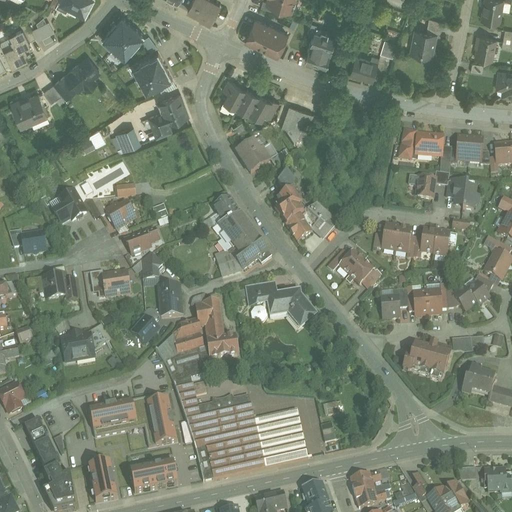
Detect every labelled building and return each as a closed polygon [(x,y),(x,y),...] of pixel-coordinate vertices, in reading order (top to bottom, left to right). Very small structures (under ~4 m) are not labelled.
[(59,0),(52,0),(49,7),(56,10),(57,7),(56,7),(59,0)] [(59,0),(56,7),(57,7),(66,12),(68,7),(69,8),(71,5),(84,12),(88,4),(89,5),(91,0),(59,0)] [(220,5),(211,0),(193,0),(188,10),(200,17),(200,18),(210,23),(216,11),(214,10),(218,4),(220,5)] [(266,0),(266,2),(274,5),(292,10),(294,0),(266,0)] [(503,0),(502,0),(485,0),(482,20),(500,23),(503,0)] [(274,5),(266,2),(263,1),(261,8),(272,11),(274,5)] [(116,21),(107,31),(108,32),(104,36),(127,56),(130,52),(131,53),(140,42),(140,41),(145,35),(122,15),(117,21),(116,21)] [(324,20),(313,16),(307,33),(313,35),(315,31),(318,32),(319,29),(321,30),(324,20)] [(40,26),(34,29),(39,40),(56,33),(49,17),(38,22),(40,26)] [(426,32),(436,35),(439,36),(442,22),(429,18),(426,32)] [(268,25),(255,19),(250,31),(250,32),(247,39),(248,41),(256,45),(257,44),(267,49),(267,50),(275,54),(277,53),(280,46),(281,46),(287,34),(274,28),(275,27),(269,24),(268,25)] [(29,25),(23,28),(30,41),(36,37),(30,26),(29,25)] [(23,28),(9,35),(12,40),(10,40),(13,45),(12,46),(12,47),(4,52),(10,62),(12,67),(29,59),(26,54),(32,51),(27,42),(30,41),(23,28)] [(321,30),(319,29),(318,32),(315,31),(313,35),(307,56),(310,57),(309,62),(326,67),(328,62),(329,61),(328,60),(335,37),(328,35),(329,32),(321,30)] [(426,32),(415,30),(410,54),(431,58),(436,35),(426,32)] [(511,30),(505,30),(501,48),(511,50),(511,30)] [(399,38),(387,35),(380,54),(392,58),(399,38)] [(496,39),(478,36),(476,45),(478,45),(475,57),(491,61),(496,39)] [(0,67),(10,62),(4,52),(0,43),(0,67)] [(154,44),(148,48),(151,52),(157,48),(154,44)] [(150,55),(138,62),(138,63),(134,65),(137,71),(135,73),(143,88),(145,86),(149,92),(153,90),(153,91),(166,84),(165,83),(173,79),(158,52),(151,56),(150,55)] [(370,62),(355,57),(349,75),(373,82),(378,64),(377,64),(379,60),(371,57),(370,62)] [(88,58),(78,66),(77,64),(71,70),(72,71),(66,75),(66,76),(77,89),(78,90),(84,84),(88,89),(96,82),(92,77),(99,71),(88,58)] [(484,65),(472,64),(471,73),(483,75),(484,65)] [(511,74),(499,73),(498,82),(504,83),(503,95),(511,96),(511,74)] [(66,75),(54,84),(61,95),(64,99),(77,89),(66,76),(66,75)] [(228,80),(223,90),(228,93),(229,94),(234,84),(234,83),(228,80)] [(240,87),(234,84),(229,94),(228,93),(223,103),(224,103),(225,101),(236,108),(245,92),(239,89),(240,87)] [(54,85),(44,92),(51,102),(61,95),(54,85)] [(253,92),(247,89),(245,92),(236,108),(235,109),(236,110),(238,107),(249,113),(258,97),(252,94),(253,92)] [(27,96),(11,103),(21,125),(47,113),(38,93),(28,97),(27,96)] [(180,94),(160,101),(164,112),(149,118),(153,130),(170,124),(188,117),(180,94)] [(249,113),(248,115),(249,115),(251,112),(262,119),(262,121),(265,116),(264,116),(271,103),(265,100),(266,98),(260,94),(258,97),(249,113)] [(271,103),(264,116),(265,116),(271,119),(279,103),(273,100),(271,103)] [(313,114),(290,106),(281,128),(281,129),(291,142),(294,147),(313,115),(313,114)] [(313,115),(294,147),(298,152),(299,152),(319,118),(313,115)] [(0,140),(8,137),(0,119),(0,140)] [(243,122),(233,128),(238,135),(248,129),(243,122)] [(170,124),(153,130),(156,138),(173,132),(170,124)] [(128,129),(135,147),(141,144),(134,126),(128,129)] [(128,129),(117,133),(117,135),(122,146),(124,151),(135,147),(128,129)] [(105,141),(99,130),(89,135),(93,142),(95,147),(105,141)] [(417,134),(405,132),(402,143),(404,144),(403,148),(402,147),(399,159),(411,161),(411,160),(416,161),(417,156),(441,158),(442,158),(443,148),(443,138),(417,136),(416,136),(417,134)] [(122,146),(117,135),(112,138),(116,148),(122,146)] [(471,139),(459,138),(458,151),(457,161),(458,162),(469,162),(471,139)] [(483,140),(471,139),(469,162),(480,163),(481,163),(482,153),(483,140)] [(95,147),(93,142),(83,148),(85,152),(95,147)] [(260,153),(253,142),(237,153),(250,175),(267,164),(260,153)] [(291,142),(279,150),(281,155),(282,154),(285,160),(298,152),(294,147),(291,142)] [(511,144),(494,146),(495,159),(496,166),(498,166),(511,164),(511,144)] [(278,157),(270,146),(260,153),(267,164),(270,161),(278,157)] [(452,149),(443,148),(442,158),(441,158),(441,162),(451,163),(452,151),(452,149)] [(489,153),(482,153),(481,163),(480,163),(480,166),(490,167),(489,153)] [(278,157),(270,161),(274,168),(285,160),(282,154),(281,155),(278,157)] [(123,157),(102,166),(110,184),(130,175),(123,157)] [(495,159),(490,160),(491,169),(498,168),(498,166),(496,166),(495,159)] [(296,185),(286,171),(278,182),(286,195),(277,201),(280,206),(276,209),(277,211),(275,212),(279,217),(281,216),(287,226),(306,212),(297,199),(299,197),(294,191),(294,186),(296,185)] [(216,174),(200,184),(212,203),(228,193),(216,174)] [(449,176),(436,174),(435,181),(436,181),(435,186),(448,188),(449,176)] [(435,181),(419,179),(416,199),(433,202),(435,186),(436,181),(435,181)] [(458,183),(449,182),(447,199),(455,201),(458,183)] [(468,184),(458,183),(455,201),(455,203),(464,205),(463,211),(474,212),(477,189),(467,188),(468,184)] [(135,186),(117,188),(118,200),(136,198),(135,186)] [(195,189),(179,193),(181,202),(173,204),(174,211),(198,206),(195,189)] [(74,192),(60,201),(63,206),(53,212),(62,226),(71,220),(72,222),(87,214),(74,192)] [(230,198),(213,207),(223,224),(241,215),(230,198)] [(511,203),(507,200),(501,211),(509,215),(511,212),(511,203)] [(92,202),(86,206),(89,212),(96,208),(92,202)] [(106,213),(100,202),(92,202),(96,208),(101,218),(102,218),(107,215),(106,213)] [(127,205),(120,209),(118,206),(106,213),(107,215),(116,231),(135,220),(127,205)] [(166,205),(155,209),(157,215),(168,211),(166,205)] [(287,226),(286,227),(298,244),(312,234),(323,241),(339,224),(317,205),(306,212),(287,226)] [(96,208),(89,212),(95,221),(101,218),(96,208)] [(168,211),(157,215),(159,221),(170,216),(168,211)] [(511,212),(509,215),(499,235),(511,241),(511,212)] [(241,215),(223,224),(218,226),(222,228),(228,238),(236,248),(229,253),(232,258),(242,271),(244,271),(268,253),(247,224),(241,215)] [(211,220),(203,225),(205,231),(215,227),(211,220)] [(470,224),(453,222),(452,231),(469,233),(470,224)] [(399,229),(386,227),(384,237),(382,250),(395,253),(399,229)] [(411,231),(399,229),(395,253),(407,255),(410,239),(411,231)] [(141,235),(134,237),(134,239),(125,242),(127,249),(129,249),(132,257),(134,256),(134,258),(142,255),(141,254),(144,253),(143,252),(149,250),(151,247),(150,245),(159,241),(155,231),(141,236),(141,235)] [(22,232),(9,234),(14,249),(23,248),(22,238),(22,232)] [(423,241),(421,253),(422,254),(434,255),(437,234),(424,232),(423,241)] [(22,238),(23,248),(25,256),(46,253),(43,234),(22,238)] [(444,235),(437,234),(434,255),(434,256),(447,258),(450,235),(446,235),(445,234),(444,235)] [(384,237),(376,236),(374,249),(382,250),(384,237)] [(416,240),(410,239),(407,255),(414,256),(416,240)] [(421,253),(423,241),(416,240),(414,256),(414,259),(421,260),(422,254),(421,253)] [(511,251),(497,243),(492,252),(496,254),(497,253),(507,259),(511,251)] [(340,267),(340,268),(350,277),(364,262),(353,252),(348,258),(340,267)] [(343,253),(334,262),(340,267),(348,258),(343,253)] [(507,259),(497,253),(496,254),(486,274),(492,277),(500,282),(507,270),(506,269),(511,261),(507,259)] [(163,265),(152,254),(141,264),(143,281),(158,279),(158,271),(163,265)] [(232,258),(218,262),(222,278),(242,271),(232,258)] [(364,262),(350,277),(360,287),(371,275),(374,272),(374,271),(364,262)] [(103,272),(90,274),(92,287),(104,285),(102,276),(103,276),(103,272)] [(103,276),(102,276),(104,285),(105,291),(104,292),(104,295),(105,295),(106,299),(130,295),(127,272),(103,276)] [(381,277),(377,273),(376,274),(374,272),(371,275),(378,281),(381,277)] [(65,276),(44,280),(46,293),(47,301),(68,298),(66,284),(65,276)] [(500,282),(492,277),(489,283),(494,285),(498,287),(500,282)] [(489,283),(481,279),(478,284),(488,297),(494,285),(489,283)] [(77,281),(66,284),(68,298),(68,301),(80,299),(78,285),(77,285),(77,281)] [(12,284),(4,285),(6,297),(19,296),(12,284)] [(301,292),(277,296),(275,284),(246,289),(249,308),(269,304),(271,317),(287,314),(301,330),(317,317),(301,298),(301,292)] [(478,284),(467,293),(477,305),(478,308),(490,299),(488,297),(478,284)] [(179,287),(159,289),(162,318),(182,317),(179,287)] [(440,292),(427,293),(426,288),(426,293),(428,317),(442,316),(441,311),(440,292)] [(454,297),(453,297),(461,308),(465,314),(477,305),(467,293),(464,289),(454,297)] [(390,299),(390,301),(382,302),(382,307),(381,308),(381,313),(383,314),(383,319),(385,320),(392,320),(394,318),(400,318),(399,309),(397,291),(392,292),(393,299),(390,299)] [(407,291),(397,291),(399,309),(408,308),(407,295),(407,291)] [(426,293),(414,294),(415,313),(415,318),(428,317),(426,293)] [(205,296),(195,299),(193,302),(192,305),(192,308),(196,307),(205,304),(205,296)] [(454,297),(447,297),(448,310),(457,309),(456,308),(461,308),(453,297),(454,297)] [(199,320),(180,326),(172,337),(155,352),(157,354),(158,353),(161,358),(166,366),(202,361),(210,360),(238,356),(236,337),(225,339),(220,302),(205,304),(196,307),(199,320)] [(146,320),(133,335),(143,344),(142,345),(144,346),(145,347),(159,332),(146,320)] [(65,322),(57,327),(62,336),(70,331),(65,322)] [(62,336),(57,327),(53,329),(56,333),(60,337),(62,336)] [(102,327),(89,334),(90,336),(94,356),(102,350),(101,348),(111,342),(102,327)] [(28,329),(16,334),(20,345),(33,341),(28,329)] [(81,336),(71,337),(71,339),(62,341),(66,364),(77,362),(77,360),(94,357),(94,356),(90,336),(81,338),(81,336)] [(503,339),(495,337),(493,346),(501,348),(503,339)] [(483,339),(453,341),(453,351),(484,349),(483,339)] [(430,349),(415,345),(412,358),(407,357),(406,362),(410,363),(408,372),(420,375),(421,371),(432,374),(430,379),(431,379),(432,375),(443,378),(445,371),(447,371),(452,352),(437,348),(438,345),(431,344),(430,349)] [(2,351),(0,351),(0,377),(7,376),(4,361),(19,358),(17,348),(2,351)] [(115,370),(122,365),(117,357),(109,363),(115,370)] [(202,361),(166,366),(174,384),(177,392),(194,390),(192,380),(206,375),(202,361)] [(482,370),(472,367),(468,380),(466,379),(462,393),(463,393),(470,395),(470,396),(471,396),(472,391),(490,396),(493,388),(495,383),(494,382),(496,377),(481,373),(482,370)] [(17,385),(0,393),(0,398),(6,410),(6,409),(9,415),(15,412),(18,413),(21,411),(22,409),(19,403),(25,400),(17,385)] [(511,393),(493,388),(490,396),(488,402),(511,408),(511,393)] [(46,390),(36,395),(40,403),(50,398),(46,390)] [(194,390),(177,392),(187,423),(182,424),(186,445),(194,444),(204,483),(265,469),(255,421),(251,405),(249,397),(234,401),(232,398),(228,400),(226,401),(223,402),(220,402),(218,402),(214,402),(214,406),(199,409),(194,390)] [(168,395),(132,402),(137,423),(94,432),(95,439),(145,429),(149,449),(156,447),(147,404),(169,400),(168,395)] [(169,400),(147,404),(156,447),(177,443),(169,400)] [(132,402),(89,410),(94,432),(137,423),(132,402)] [(337,403),(326,406),(329,416),(339,413),(337,403)] [(297,411),(255,421),(265,469),(308,459),(297,411)] [(61,469),(38,422),(25,429),(46,476),(44,477),(49,486),(51,486),(53,492),(49,493),(57,509),(75,505),(71,478),(63,481),(59,472),(61,469)] [(332,424),(321,426),(325,444),(337,441),(334,429),(333,430),(332,424)] [(172,457),(129,466),(131,473),(174,464),(172,457)] [(174,464),(131,473),(135,495),(178,486),(174,464)] [(117,500),(110,465),(89,469),(96,504),(117,500)] [(476,469),(458,470),(460,481),(461,482),(477,482),(476,469)] [(506,471),(494,471),(494,475),(485,475),(485,485),(488,485),(488,493),(501,493),(501,494),(511,494),(511,477),(506,478),(506,471)] [(379,473),(370,476),(373,485),(382,482),(379,473)] [(369,474),(350,480),(354,495),(374,490),(373,485),(370,476),(369,474)] [(426,496),(421,488),(426,485),(419,474),(412,478),(418,487),(413,490),(419,501),(426,496)] [(0,511),(17,511),(12,502),(11,503),(0,481),(0,511)] [(331,511),(322,485),(302,489),(310,511),(306,511),(331,511)] [(374,490),(375,495),(385,492),(391,490),(390,485),(374,490)] [(414,495),(408,485),(402,488),(408,498),(414,495)] [(456,485),(443,492),(444,494),(440,497),(437,492),(428,498),(436,511),(456,511),(468,505),(456,485)] [(374,490),(354,495),(356,502),(357,502),(359,510),(378,505),(378,504),(387,501),(385,492),(375,495),(374,490)] [(284,493),(255,500),(257,511),(277,511),(287,510),(284,493)] [(401,493),(394,495),(396,502),(403,499),(401,493)]
